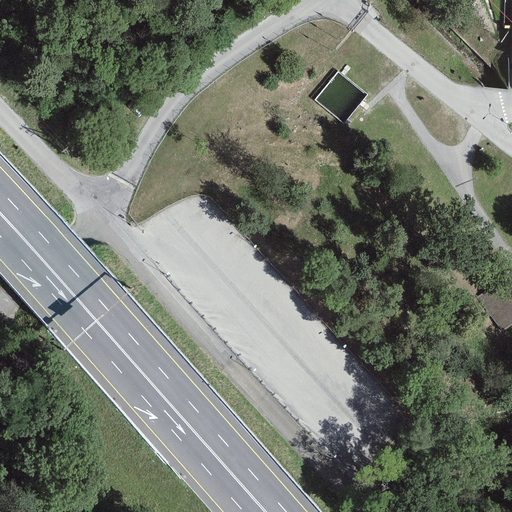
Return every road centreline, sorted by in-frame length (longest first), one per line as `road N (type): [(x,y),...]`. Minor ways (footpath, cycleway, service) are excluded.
road 1 (primary): [(0,212),(273,511)]
road 2 (track): [(414,66),(397,94),(511,262)]
road 3 (track): [(0,364),(64,511)]
road 4 (unclassified): [(97,214),(0,112)]
road 5 (unclassified): [(97,214),(0,304)]
